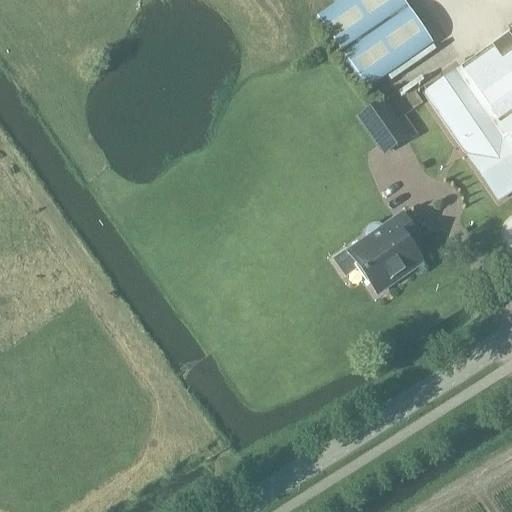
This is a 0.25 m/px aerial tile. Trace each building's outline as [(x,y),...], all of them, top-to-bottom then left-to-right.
[(342,54),(407,9),(401,0),(343,0),(317,18),(342,54)] [(432,45),(407,9),(342,54),(366,90),(432,45)] [(466,153),(499,201),(511,192),(511,32),(508,35),(491,47),(460,68),(460,70),(423,95),(464,154),(466,153)] [(381,103),(360,118),(385,154),(406,139),(381,103)] [(418,239),(403,217),(383,231),(379,228),(374,228),(369,231),(368,236),(369,241),(350,254),(347,251),(333,260),(346,279),(360,269),(377,294),(395,281),(392,278),(398,273),(399,275),(420,260),(410,246),(418,239)]
